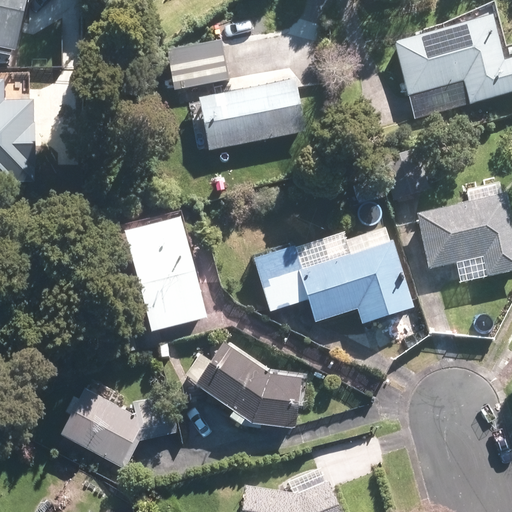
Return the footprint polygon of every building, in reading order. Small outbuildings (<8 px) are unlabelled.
[(22,0),(0,0),(0,49),(11,51),(22,0)] [(186,0),(186,1),(199,20),(227,0),(186,0)] [(488,25),(394,50),(407,97),(462,82),(468,105),(511,92),(511,64),(499,68),(488,25)] [(5,77),(0,77),(0,187),(19,187),(19,181),(34,181),(34,98),(5,98),(5,77)] [(290,90),(198,108),(207,152),(299,134),(290,90)] [(308,140),(286,145),(291,166),(313,160),(308,140)] [(425,191),(417,167),(398,173),(406,197),(425,191)] [(212,185),(186,192),(190,208),(217,201),(212,185)] [(371,188),(352,193),(356,206),(375,201),(371,188)] [(511,273),(511,251),(500,201),(417,221),(429,269),(482,256),(488,279),(511,273)] [(202,320),(175,227),(120,242),(147,336),(202,320)] [(406,310),(386,249),(299,277),(314,323),(355,310),(360,325),(406,310)] [(291,254),(255,266),(270,315),(307,303),(291,254)] [(195,390),(250,425),(290,429),(295,385),(266,382),(219,352),(195,390)] [(166,399),(132,407),(136,423),(84,397),(63,441),(123,470),(140,437),(141,443),(175,435),(166,399)] [(331,511),(323,490),(296,501),(246,493),(242,511),(331,511)]
